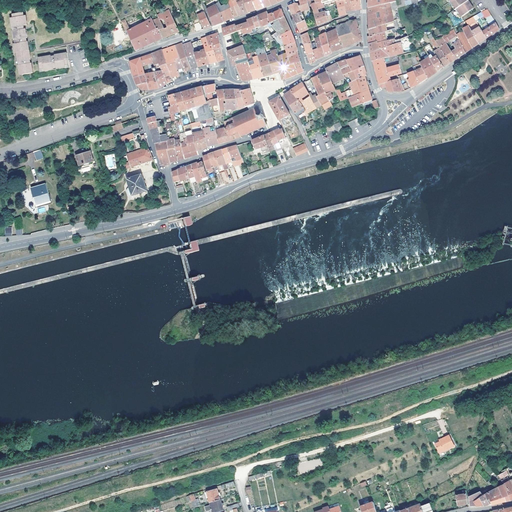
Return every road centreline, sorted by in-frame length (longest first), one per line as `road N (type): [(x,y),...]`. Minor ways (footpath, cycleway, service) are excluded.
road 1 (track): [(511,372),(384,420),(62,511)]
road 2 (residential): [(238,486),(254,466),(435,412),(438,418)]
road 3 (tertiary): [(177,209),(344,149),(375,130)]
road 4 (tertiary): [(0,249),(177,209)]
road 5 (residential): [(164,174),(274,127),(259,85)]
road 6 (residential): [(0,158),(137,103)]
road 7 (residential): [(0,93),(123,61)]
